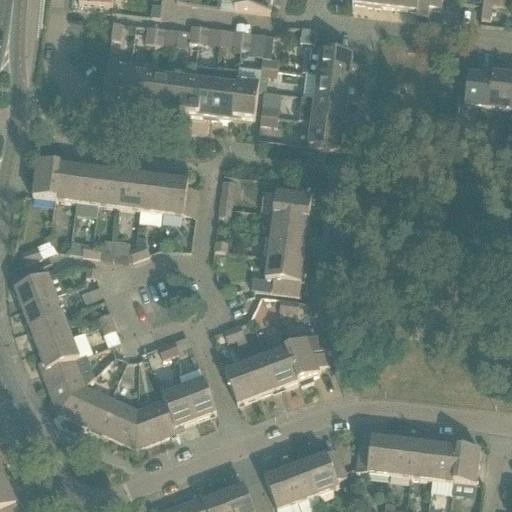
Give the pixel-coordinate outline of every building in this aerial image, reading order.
[(113,0),(79,0),(79,9),(113,11),(113,0)] [(272,0),(236,0),(235,14),(270,18),(272,0)] [(374,11),(375,0),(352,0),(352,8),(374,11)] [(395,14),(396,0),(375,0),(374,11),(395,14)] [(416,16),(418,0),(396,0),(395,14),(416,16)] [(441,15),(443,0),(418,0),(416,16),(416,19),(428,21),(429,14),(441,15)] [(492,9),(492,0),(483,0),(483,8),(492,9)] [(490,25),(492,9),(483,8),(481,24),(490,25)] [(153,9),(151,22),(160,23),(161,10),(153,9)] [(120,46),(122,29),(113,28),(111,45),(120,46)] [(198,49),(200,33),(192,31),(190,48),(198,49)] [(155,50),(157,33),(148,32),(146,49),(155,50)] [(164,51),(166,35),(157,33),(155,50),(164,51)] [(209,34),(200,33),(198,49),(207,50),(209,34)] [(351,73),(353,60),(328,57),(330,37),(317,35),(315,55),(308,54),(305,78),(318,80),(357,85),(358,74),(351,73)] [(241,54),(243,38),(233,37),(231,53),(241,54)] [(250,55),(252,39),(243,38),(241,54),(250,55)] [(264,53),(271,53),(272,42),(266,41),(264,53)] [(278,75),(279,66),(263,64),(261,73),(278,75)] [(130,77),(131,72),(108,70),(104,105),(125,108),(126,108),(130,77)] [(189,121),(194,85),(195,75),(175,72),(173,82),(168,118),(189,121)] [(277,83),(278,75),(261,73),(260,81),(277,83)] [(233,121),(237,90),(236,90),(237,86),(238,76),(217,74),(215,88),(211,124),(233,126),(234,121),(233,121)] [(493,78),(494,78),(494,75),(482,74),(481,81),(468,79),(464,111),(476,112),(474,131),(486,132),(489,114),(493,78)] [(146,115),(151,80),(130,77),(126,108),(125,108),(124,113),(146,115)] [(510,117),(511,100),(511,80),(494,78),(493,78),(489,114),(510,117)] [(168,118),(173,82),(151,80),(146,115),(168,118)] [(355,97),(357,85),(318,80),(315,104),(347,108),(348,96),(355,97)] [(211,124),(215,88),(194,85),(189,121),(211,124)] [(255,124),(259,88),(237,86),(236,90),(237,90),(233,121),(234,121),(255,124)] [(345,120),(347,108),(315,104),(302,102),(299,126),(312,128),(351,133),(352,121),(345,120)] [(263,112),(261,121),(278,123),(279,115),(263,112)] [(277,132),(278,123),(261,121),(260,130),(277,132)] [(349,144),(351,133),(312,128),(309,152),(341,156),(342,143),(349,144)] [(481,173),(484,157),(475,156),(473,172),(481,173)] [(492,158),(484,157),(481,173),(490,175),(492,158)] [(55,206),(60,170),(37,168),(33,203),(55,206)] [(76,209),(81,173),(60,170),(55,206),(76,209)] [(98,211),(102,176),(81,173),(76,209),(75,220),(96,223),(98,211)] [(119,214),(124,179),(102,176),(98,211),(119,214)] [(141,217),(145,181),(124,179),(119,214),(141,217)] [(162,219),(167,184),(145,181),(141,217),(162,219)] [(189,187),(167,184),(162,219),(196,224),(200,196),(188,195),(189,187)] [(276,198),(274,218),(274,220),(309,225),(312,203),(276,198)] [(232,215),(233,206),(221,204),(220,213),(232,215)] [(231,223),(232,215),(220,213),(219,222),(231,223)] [(306,246),(309,225),(274,220),(271,242),(306,246)] [(304,267),(306,246),(271,242),(268,263),(304,267)] [(227,257),(228,248),(216,247),(215,256),(227,257)] [(91,262),(93,250),(84,249),(82,261),(91,262)] [(145,249),(137,252),(141,263),(150,260),(145,249)] [(102,252),(93,250),(91,262),(100,264),(102,252)] [(42,263),(38,252),(29,255),(34,266),(42,263)] [(141,263),(137,252),(129,256),(133,267),(141,263)] [(34,266),(29,255),(21,258),(25,270),(34,266)] [(299,301),(304,267),(268,263),(265,285),(277,286),(275,298),(299,301)] [(98,285),(99,275),(87,273),(86,283),(98,285)] [(56,302),(48,282),(41,285),(36,274),(11,284),(23,315),(56,302)] [(64,322),(56,302),(23,315),(30,335),(64,322)] [(288,318),(290,306),(281,305),(279,317),(288,318)] [(297,319),(299,307),(290,306),(288,318),(297,319)] [(113,328),(110,319),(98,324),(102,332),(113,328)] [(72,344),(64,322),(30,335),(38,356),(72,344)] [(116,336),(113,328),(102,332),(105,340),(116,336)] [(240,331),(232,334),(236,345),(239,354),(248,350),(245,342),(240,331)] [(236,345),(232,334),(224,337),(228,348),(236,345)] [(321,341),(286,354),(298,388),(299,387),(301,392),(314,387),(313,382),(319,380),(318,376),(313,363),(312,360),(326,355),(321,341)] [(80,364),(72,344),(38,356),(46,376),(80,364)] [(179,358),(175,347),(167,350),(171,361),(179,358)] [(171,361),(167,350),(158,353),(163,365),(171,361)] [(298,388),(286,354),(266,362),(278,395),(298,388)] [(330,371),(325,358),(313,363),(318,376),(330,371)] [(278,395),(266,362),(245,370),(258,403),(278,395)] [(57,419),(86,392),(76,366),(80,364),(46,376),(41,377),(57,419)] [(258,403),(245,370),(225,377),(237,411),(258,403)] [(204,385),(184,393),(196,426),(216,419),(204,385)] [(97,436),(112,403),(86,392),(57,419),(97,436)] [(184,393),(163,400),(176,434),(196,426),(184,393)] [(136,454),(138,414),(112,403),(97,436),(136,454)] [(176,434),(165,405),(151,410),(138,415),(138,414),(136,454),(164,444),(178,439),(176,434)] [(390,481),(394,445),(372,443),(371,451),(359,449),(356,477),(390,481)] [(411,484),(416,448),(394,445),(390,481),(411,484)] [(454,489),(458,454),(457,453),(457,449),(445,447),(444,452),(437,451),(432,486),(454,489)] [(432,486),(437,451),(416,448),(411,484),(432,486)] [(480,456),(458,454),(454,489),(476,492),(480,456)] [(337,456),(305,468),(318,501),(339,493),(336,486),(347,481),(337,456)] [(318,501),(305,468),(285,475),(298,509),(318,501)] [(289,511),(298,509),(285,475),(264,483),(275,511),(289,511)] [(0,511),(17,511),(8,490),(0,492),(0,511)] [(251,511),(244,491),(223,499),(227,511),(251,511)] [(227,511),(223,499),(220,495),(207,500),(208,504),(203,506),(203,507),(204,511),(227,511)] [(204,511),(203,507),(203,506),(202,502),(175,511),(204,511)]
